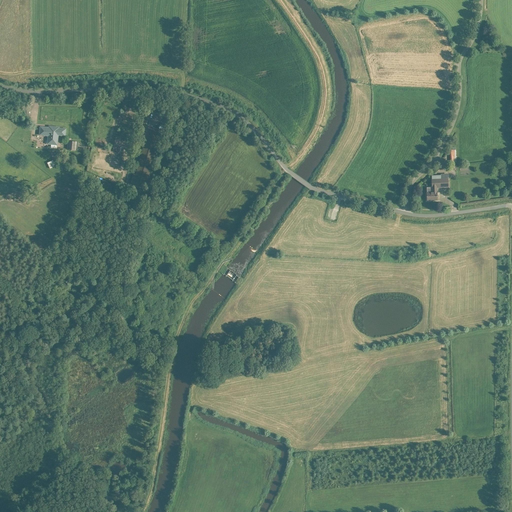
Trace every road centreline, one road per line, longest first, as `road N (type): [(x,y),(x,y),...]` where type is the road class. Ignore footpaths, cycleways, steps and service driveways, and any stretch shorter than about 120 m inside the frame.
road 1 (unclassified): [(310,186),(285,169),(248,122),(199,96),(0,86)]
road 2 (unclassified): [(403,213),(409,187),(457,122),(462,70),(482,32),(484,0)]
